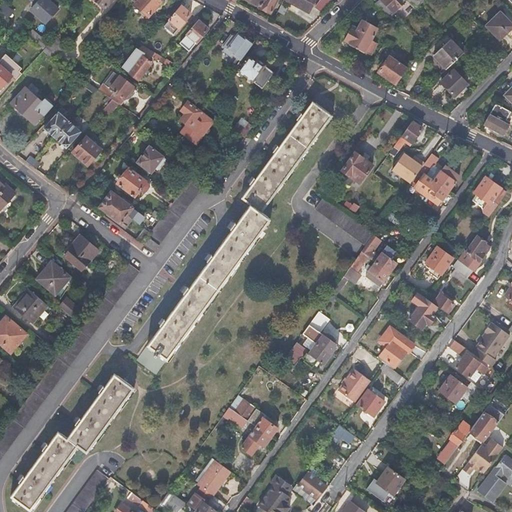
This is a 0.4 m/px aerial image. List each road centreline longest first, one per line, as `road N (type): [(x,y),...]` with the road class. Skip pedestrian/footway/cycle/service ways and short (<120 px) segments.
road 1 (residential): [(511,224),(495,270),(378,433)]
road 2 (tertiary): [(511,156),(300,49)]
road 3 (residential): [(378,433),(463,492),(448,511)]
